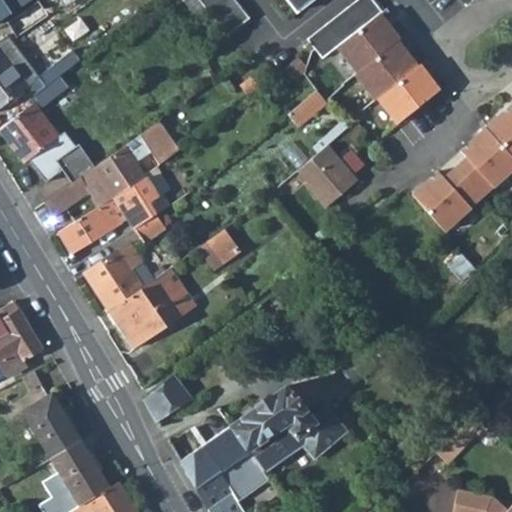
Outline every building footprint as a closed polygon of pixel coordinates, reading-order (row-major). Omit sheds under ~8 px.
[(0,0),(0,19),(27,0),(0,0)] [(17,39),(48,16),(37,0),(33,0),(4,20),(17,39)] [(196,0),(224,32),(245,15),(233,0),(196,0)] [(285,0),(295,12),(310,0),(285,0)] [(319,59),(334,48),(379,12),(369,0),(354,0),(304,40),(319,59)] [(379,12),(334,48),(354,73),(351,76),(370,101),(373,99),(394,126),(434,94),(421,77),(429,71),(422,62),(411,70),(398,54),(406,48),(399,38),(395,42),(382,26),(390,19),(382,10),(379,12)] [(0,105),(42,73),(35,64),(28,69),(8,44),(0,49),(0,105)] [(59,77),(36,94),(43,102),(65,84),(59,77)] [(324,102),(313,92),(285,113),(296,127),(326,103),(324,102)] [(59,137),(33,104),(0,129),(0,131),(25,163),(31,159),(35,156),(42,164),(37,167),(48,180),(60,170),(69,183),(78,177),(92,167),(75,145),(71,147),(61,135),(59,137)] [(434,174),(409,197),(441,233),(467,209),(466,209),(488,188),(489,189),(511,167),(511,112),(506,106),(456,154),(462,160),(440,181),(434,174)] [(92,167),(78,177),(98,205),(145,173),(150,169),(164,160),(143,131),(113,152),(127,172),(119,178),(115,173),(108,178),(97,163),(92,167)] [(352,183),(323,147),(292,172),(302,184),(299,186),(319,210),(352,183)] [(35,156),(31,159),(37,167),(42,164),(35,156)] [(145,173),(98,205),(97,206),(55,233),(70,253),(123,218),(129,227),(150,213),(143,203),(152,197),(151,194),(163,185),(150,169),(145,173)] [(76,200),(66,186),(42,203),(52,217),(76,200)] [(150,213),(129,227),(139,242),(160,228),(150,213)] [(223,262),(239,251),(223,228),(208,240),(208,241),(223,262)] [(128,243),(82,272),(107,310),(142,286),(129,268),(140,260),(128,243)] [(142,286),(152,279),(140,260),(129,268),(142,286)] [(132,346),(187,310),(161,272),(152,279),(142,286),(107,310),(132,346)] [(0,308),(0,353),(31,333),(12,303),(0,308)] [(265,323),(253,309),(226,329),(238,343),(265,323)] [(41,350),(31,333),(0,353),(0,367),(1,367),(7,376),(19,370),(26,367),(23,362),(41,350)] [(208,368),(196,354),(181,366),(193,380),(208,368)] [(156,421),(180,403),(165,382),(143,399),(156,421)] [(327,411),(322,405),(311,414),(285,387),(230,425),(248,450),(285,423),(298,438),(301,435),(307,441),(299,446),(311,460),(333,441),(333,440),(315,421),(327,411)] [(80,441),(51,394),(22,412),(50,459),(80,441)] [(476,407),(441,444),(451,453),(479,423),(484,427),(490,420),(476,407)] [(333,441),(344,431),(327,411),(315,421),(333,440),(333,441)] [(490,420),(484,427),(489,432),(492,433),(495,433),(499,430),(490,420)] [(298,438),(285,423),(248,450),(263,471),(299,446),(307,441),(301,435),(298,438)] [(248,450),(230,425),(202,445),(233,494),(238,502),(270,480),(263,471),(248,450)] [(50,459),(79,506),(108,488),(80,441),(50,459)] [(202,445),(179,461),(206,507),(208,511),(233,494),(202,445)] [(138,511),(118,482),(108,488),(79,506),(77,507),(80,511),(138,511)] [(511,511),(511,504),(507,510),(502,506),(490,495),(456,490),(450,511),(511,511)]
